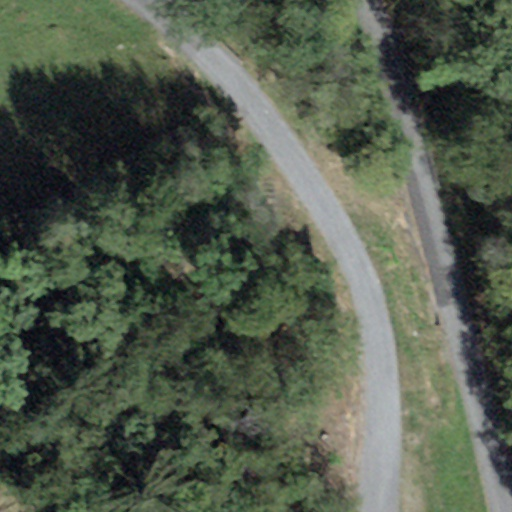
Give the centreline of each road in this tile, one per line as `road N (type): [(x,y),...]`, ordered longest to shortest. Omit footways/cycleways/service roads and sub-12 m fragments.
road 1 (unclassified): [(151,0),(226,75),(347,252),(377,345),(376,511)]
road 2 (unclassified): [(508,511),(360,0)]
